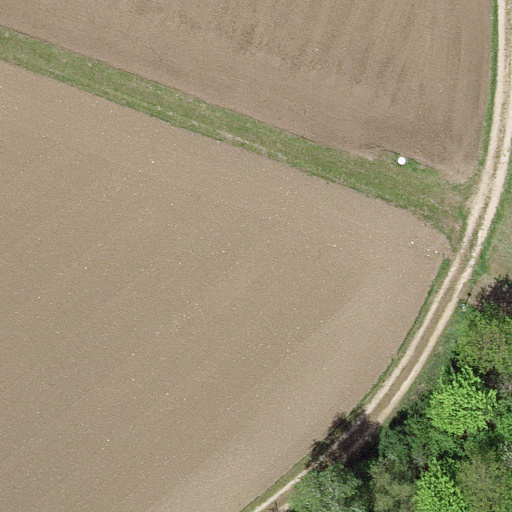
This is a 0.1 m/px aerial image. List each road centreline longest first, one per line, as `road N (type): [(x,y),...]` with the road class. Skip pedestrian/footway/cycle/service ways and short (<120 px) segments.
road 1 (track): [(488,205),(430,199),(278,154),(0,46)]
road 2 (track): [(511,71),(508,125),(472,269),(443,341),(408,395),(286,511)]
